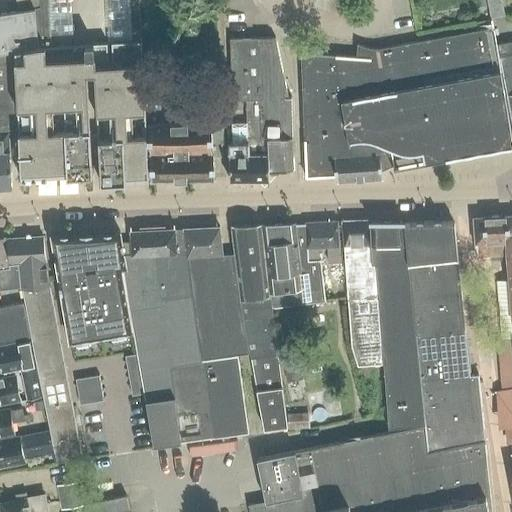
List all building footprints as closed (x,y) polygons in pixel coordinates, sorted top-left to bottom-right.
[(39,46),(13,50),(19,133),(21,180),(47,179),(47,175),(67,174),(67,176),(92,175),(87,74),(94,73),(100,175),(100,183),(122,182),(126,181),(126,180),(149,178),(149,177),(151,177),(148,126),(146,126),(141,40),(138,0),(128,0),(131,41),(52,45),(48,0),(37,0),(38,6),(40,46),(39,46)] [(15,0),(17,9),(37,6),(36,0),(15,0)] [(503,16),(500,0),(499,0),(487,2),(490,18),(503,16)] [(0,52),(13,50),(39,46),(35,9),(0,14),(0,52)] [(511,139),(491,27),(447,35),(454,75),(467,73),(482,152),(511,146),(511,139)] [(416,41),(402,44),(424,163),(455,157),(440,78),(454,75),(447,35),(416,41)] [(293,169),(292,97),(288,97),(275,37),(251,38),(264,109),(268,109),(269,170),(293,169)] [(232,142),(229,148),(229,180),(270,180),(269,170),(268,109),(264,109),(251,38),(230,38),(232,100),(246,100),(247,123),(232,123),(232,142)] [(354,44),(358,45),(358,56),(374,58),(394,168),(424,163),(402,44),(379,48),(365,46),(355,41),(354,44)] [(511,42),(497,45),(511,125),(511,42)] [(0,187),(12,187),(11,183),(9,133),(18,133),(19,133),(13,50),(0,52),(0,187)] [(334,55),(301,53),(303,93),(339,85),(334,55)] [(337,182),(383,179),(381,171),(394,168),(374,58),(358,56),(334,55),(339,85),(352,155),(333,156),(336,176),(337,182)] [(467,73),(454,75),(440,78),(455,157),(482,152),(467,73)] [(336,176),(333,156),(352,155),(339,85),(303,93),(306,178),(336,176)] [(211,121),(202,122),(185,123),(154,124),(148,125),(148,126),(151,177),(151,180),(151,181),(186,181),(215,180),(215,179),(213,156),(221,156),(221,147),(221,143),(223,143),(222,125),(211,126),(211,121)] [(511,215),(474,218),(476,256),(507,255),(511,254),(511,215)] [(405,224),(404,224),(415,334),(465,328),(454,222),(447,223),(447,218),(405,220),(405,224)] [(372,264),(370,219),(342,220),(348,301),(352,345),(358,365),(384,363),(379,306),(376,263),(372,264)] [(420,380),(418,357),(415,334),(404,224),(403,220),(370,221),(372,260),(376,260),(382,344),(383,344),(389,428),(425,425),(420,380)] [(340,262),(338,221),(305,222),(306,224),(307,248),(308,260),(319,260),(318,248),(328,247),(329,263),(340,262)] [(294,223),(262,225),(262,229),(272,307),(302,304),(326,300),(325,299),(320,259),(319,260),(308,260),(307,248),(306,224),(294,224),(294,223)] [(277,355),(261,224),(230,227),(235,254),(250,352),(264,429),(288,426),(277,355)] [(183,228),(183,233),(187,260),(188,260),(192,290),(196,323),(201,362),(202,362),(214,437),(249,433),(237,355),(250,352),(235,254),(223,254),(220,227),(183,228)] [(187,260),(183,233),(183,228),(129,230),(130,242),(122,242),(128,268),(123,269),(137,352),(154,444),(214,437),(202,362),(201,362),(196,323),(192,290),(188,260),(187,260)] [(120,232),(52,235),(70,341),(71,341),(132,331),(121,267),(125,267),(120,234),(120,232)] [(47,286),(48,286),(43,236),(6,238),(7,265),(14,264),(15,264),(21,288),(21,290),(37,367),(40,383),(43,397),(57,463),(82,457),(47,286)] [(7,265),(6,238),(0,239),(0,290),(18,288),(14,264),(7,265)] [(509,280),(496,281),(500,340),(511,339),(511,254),(507,255),(509,280)] [(0,340),(27,336),(21,304),(0,308),(0,340)] [(465,328),(415,334),(418,357),(467,352),(465,328)] [(511,339),(500,340),(498,341),(502,390),(511,389),(511,339)] [(0,371),(34,365),(30,341),(0,346),(0,371)] [(418,357),(420,380),(470,375),(467,352),(418,357)] [(137,354),(125,356),(127,364),(138,362),(137,354)] [(138,362),(127,364),(128,372),(140,370),(138,362)] [(37,367),(20,370),(24,389),(26,400),(43,397),(40,383),(37,367)] [(140,370),(128,372),(129,379),(141,377),(140,370)] [(485,440),(478,374),(470,375),(420,380),(425,425),(428,451),(485,440)] [(99,375),(88,377),(89,385),(101,383),(99,375)] [(88,377),(76,379),(77,387),(89,385),(88,377)] [(141,377),(129,379),(131,387),(143,385),(141,377)] [(4,378),(0,378),(0,403),(8,402),(20,400),(18,390),(16,378),(4,380),(4,378)] [(101,383),(89,385),(90,394),(102,392),(101,383)] [(89,385),(77,387),(79,396),(90,394),(89,385)] [(143,385),(131,387),(132,395),(144,393),(143,385)] [(510,444),(511,443),(511,389),(502,390),(498,391),(510,444)] [(102,392),(90,394),(92,402),(100,401),(104,400),(102,392)] [(90,394),(79,396),(80,404),(92,402),(90,394)] [(43,399),(33,401),(35,411),(45,409),(43,399)] [(0,435),(15,433),(13,422),(29,419),(28,415),(24,415),(23,409),(10,411),(10,409),(0,410),(0,435)] [(289,428),(309,427),(309,415),(288,416),(289,428)] [(492,511),(485,440),(428,451),(425,425),(257,459),(265,501),(249,504),(250,511),(492,511)] [(50,430),(20,436),(0,439),(0,466),(25,461),(24,458),(54,452),(50,430)] [(192,453),(237,448),(237,441),(191,445),(192,453)] [(79,481),(59,485),(64,509),(84,505),(79,481)] [(47,511),(44,494),(0,503),(0,504),(1,511),(47,511)] [(112,511),(128,509),(125,495),(84,504),(86,511),(97,511),(107,510),(107,511),(112,511)]
